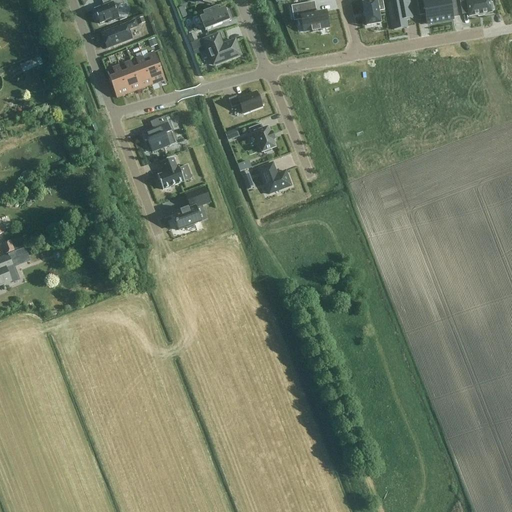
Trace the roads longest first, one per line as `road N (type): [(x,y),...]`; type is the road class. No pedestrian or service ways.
road 1 (residential): [(267,72),(114,111)]
road 2 (residential): [(357,55),(511,28)]
road 3 (residential): [(114,111),(158,235)]
